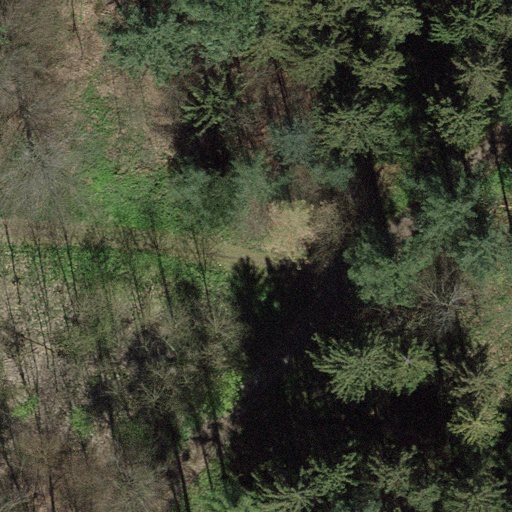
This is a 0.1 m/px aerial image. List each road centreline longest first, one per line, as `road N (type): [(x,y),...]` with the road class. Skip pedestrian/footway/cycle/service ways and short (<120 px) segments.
road 1 (track): [(148,511),(339,292),(511,123)]
road 2 (track): [(0,230),(239,251),(339,292)]
